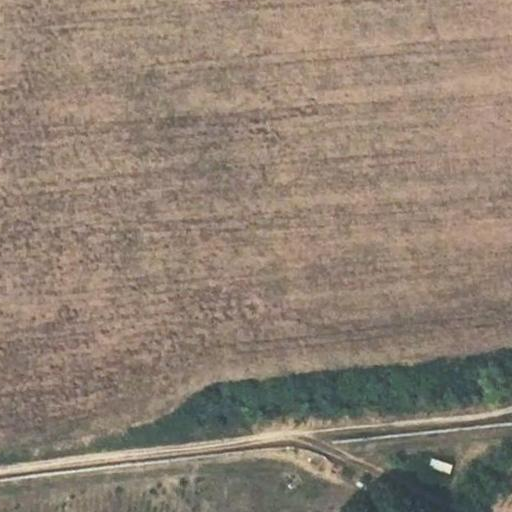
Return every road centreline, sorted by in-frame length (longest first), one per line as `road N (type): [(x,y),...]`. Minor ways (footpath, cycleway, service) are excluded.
road 1 (track): [(0,471),(511,411)]
road 2 (track): [(293,436),(434,511)]
